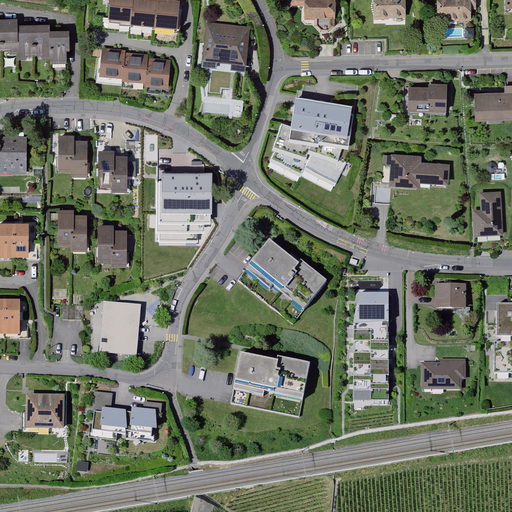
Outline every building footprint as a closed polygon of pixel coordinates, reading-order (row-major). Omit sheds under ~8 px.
[(135,0),(113,0),(111,23),(133,24),(132,30),(178,33),(180,5),(135,1),(135,0)] [(293,0),(294,9),(308,9),(307,21),(335,21),(335,0),(293,0)] [(404,0),(376,0),(376,20),(404,20),(404,0)] [(439,0),(440,22),(469,22),(469,6),(475,6),(475,0),(439,0)] [(16,24),(0,23),(0,52),(19,52),(19,62),(69,61),(69,37),(50,37),(50,29),(16,30),(16,24)] [(249,30),(209,27),(206,63),(246,66),(249,30)] [(125,53),(103,52),(102,80),(125,81),(125,84),(148,85),(148,91),(170,92),(171,64),(151,63),(151,58),(125,57),(125,53)] [(431,92),(411,92),(411,115),(444,116),(444,88),(431,88),(431,92)] [(506,98),(477,98),(477,117),(481,117),(481,123),(511,123),(511,89),(506,89),(506,98)] [(354,108),(297,100),(292,127),(284,125),(272,161),(302,175),(307,169),(335,184),(347,165),(339,161),(343,149),(349,150),(354,108)] [(76,139),(61,138),(60,175),(73,175),(73,181),(88,181),(88,143),(76,143),(76,139)] [(28,140),(4,139),(3,178),(27,178),(28,140)] [(116,155),(100,154),(100,191),(113,191),(113,197),(127,197),(128,159),(115,158),(116,155)] [(421,160),(386,158),(385,166),(392,166),(390,189),(419,190),(420,185),(447,186),(448,168),(421,166),(421,160)] [(215,168),(158,166),(156,233),(208,234),(208,221),(214,221),(215,168)] [(502,196),(483,196),(483,214),(475,214),(476,238),(502,238),(502,196)] [(75,214),(59,214),(59,251),(72,251),(72,257),(86,257),(87,218),(75,218),(75,214)] [(0,260),(13,261),(13,227),(0,226),(0,260)] [(28,227),(13,227),(13,261),(27,261),(28,227)] [(115,229),(100,229),(99,266),(112,266),(112,272),(127,272),(127,233),(115,233),(115,229)] [(300,272),(272,249),(254,271),(307,314),(328,288),(303,268),(300,272)] [(466,289),(438,289),(437,314),(466,315),(466,289)] [(389,292),(360,292),(354,324),(354,400),(389,400),(389,331),(389,292)] [(19,307),(5,307),(5,340),(19,340),(19,307)] [(142,309),(105,307),(102,357),(139,359),(142,309)] [(511,309),(499,309),(498,377),(511,377),(511,309)] [(278,369),(245,361),(238,391),(277,400),(280,386),(306,392),(312,370),(280,363),(278,369)] [(442,367),(423,367),(423,393),(462,394),(462,383),(466,383),(466,363),(442,363),(442,367)] [(112,395),(95,394),(92,436),(153,441),(155,417),(160,417),(161,405),(145,404),(144,413),(111,410),(112,395)] [(64,398),(28,397),(27,427),(63,428),(64,398)]
